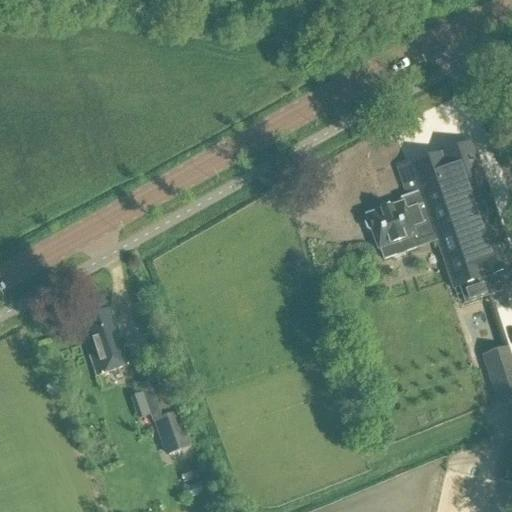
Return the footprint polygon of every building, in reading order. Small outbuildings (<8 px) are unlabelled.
[(309,126),(358,103),(353,92),(303,115),(309,126)] [(369,216),(365,220),(367,227),(374,228),(379,245),(385,262),(395,258),(396,260),(406,256),(406,255),(423,249),(417,232),(425,229),(427,234),(435,231),(454,285),(456,285),(462,302),(464,308),(511,291),(511,256),(471,140),(398,166),(408,193),(401,196),(403,201),(368,213),(369,216)] [(121,343),(110,310),(82,320),(89,342),(86,343),(98,376),(132,365),(124,342),(121,343)] [(511,365),(511,363),(485,371),(496,407),(511,402),(511,365)] [(157,383),(139,389),(166,462),(189,454),(178,419),(169,421),(157,383)]
